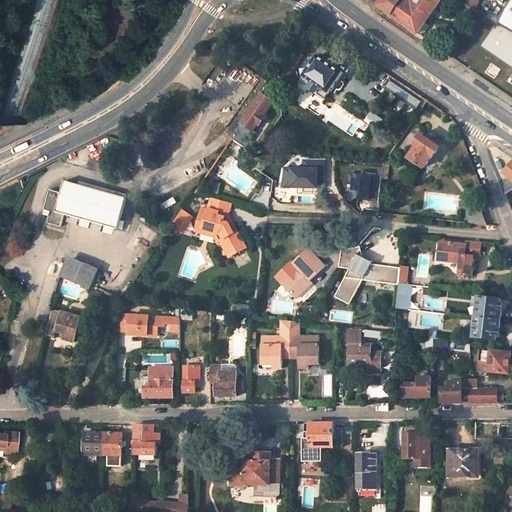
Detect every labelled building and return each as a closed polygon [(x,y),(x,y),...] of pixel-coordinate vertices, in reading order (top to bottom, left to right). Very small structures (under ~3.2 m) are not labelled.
[(381,0),(377,6),(418,34),(441,0),(381,0)] [(511,0),(498,24),(500,25),(497,30),(496,29),(483,47),(511,65),(511,0)] [(328,63),(318,56),(316,58),(303,77),(299,83),(324,99),(333,87),(338,79),(342,73),(333,66),(328,63)] [(303,77),(316,58),(313,57),(307,58),(300,69),(301,75),(303,77)] [(426,100),(390,76),(383,86),(387,88),(386,90),(418,112),(426,100)] [(338,91),(344,83),(338,79),(333,87),(338,91)] [(352,86),(353,120),(383,120),(383,115),(377,116),(377,85),(352,86)] [(256,133),(253,131),(257,124),(259,125),(265,116),(263,115),(273,101),(262,94),(242,123),(232,138),(246,148),(256,133)] [(410,159),(424,169),(432,158),(433,158),(440,148),(422,136),(415,146),(418,148),(410,159)] [(302,169),(283,168),(283,189),(298,190),(297,202),(314,203),(314,191),(326,190),(325,160),(303,160),(302,169)] [(378,168),(377,176),(353,175),(351,192),(358,193),(358,202),(378,203),(382,168),(378,168)] [(218,193),(220,184),(209,182),(207,191),(218,193)] [(48,218),(45,230),(60,234),(63,222),(117,234),(118,232),(121,233),(123,225),(120,224),(125,201),(63,187),(60,200),(56,200),(56,198),(47,196),(42,216),(48,218)] [(222,212),(232,215),(235,204),(214,198),(211,209),(222,212)] [(222,212),(211,209),(210,214),(205,212),(200,229),(206,231),(205,236),(219,239),(224,237),(227,242),(224,244),(228,250),(229,250),(234,258),(249,249),(240,233),(237,235),(233,226),(227,223),(228,218),(221,216),(222,212)] [(471,209),(469,224),(488,227),(482,210),(471,209)] [(468,241),(443,239),(442,244),(467,247),(468,241)] [(472,276),(474,258),(480,259),(482,243),(468,241),(467,247),(442,244),(440,262),(461,265),(459,275),(472,276)] [(364,265),(360,247),(342,251),(340,267),(350,270),(335,297),(349,305),(362,281),(385,284),(387,267),(364,265)] [(284,283),(298,298),(309,288),(307,285),(327,267),(311,249),(295,264),(299,268),(284,283)] [(99,274),(69,261),(62,278),(92,290),(99,274)] [(391,268),(387,267),(385,284),(398,285),(398,280),(390,279),(391,268)] [(400,267),(400,268),(399,275),(406,276),(407,268),(400,267)] [(400,268),(391,268),(390,279),(398,280),(399,275),(400,268)] [(406,276),(399,275),(398,285),(395,308),(409,310),(412,285),(405,284),(406,276)] [(501,301),(480,299),(479,307),(471,306),(470,317),(478,318),(501,321),(503,304),(501,303),(501,301)] [(74,343),(80,318),(52,310),(45,334),(57,337),(58,332),(66,335),(64,340),(74,343)] [(166,318),(121,315),(119,332),(129,333),(129,335),(158,337),(159,327),(165,327),(166,318)] [(478,318),(476,339),(497,341),(497,339),(499,339),(501,321),(478,318)] [(281,338),(261,337),(262,365),(274,365),(274,369),(283,369),(283,359),(282,355),(290,355),(298,355),(298,359),(298,369),(307,369),(307,365),(318,365),(318,337),(296,337),(296,323),(281,321),(281,338)] [(380,338),(381,332),(364,330),(364,336),(380,338)] [(349,346),(350,367),(372,367),(372,372),(382,373),(382,353),(372,353),(371,346),(361,346),(361,335),(347,335),(347,346),(349,346)] [(444,355),(443,340),(437,339),(433,339),(433,342),(434,355),(444,355)] [(434,355),(433,342),(424,342),(424,355),(431,355),(434,355)] [(480,358),(479,371),(510,374),(511,354),(492,351),(491,352),(481,351),(481,352),(476,352),(475,357),(480,358)] [(184,367),(184,393),(194,393),(194,367),(184,367)] [(144,386),(144,397),(173,397),(173,368),(150,368),(150,386),(144,386)] [(404,397),(431,397),(430,377),(420,377),(420,384),(403,384),(404,397)] [(216,397),(217,397),(237,396),(236,394),(242,394),(242,381),(236,380),(236,384),(218,384),(216,384),(216,397)] [(498,403),(497,390),(476,390),(476,381),(462,381),(462,382),(462,403),(489,403),(498,403)] [(453,403),(462,403),(462,382),(449,382),(449,388),(442,388),(442,403),(453,403)] [(511,423),(476,423),(476,439),(511,439),(511,423)] [(305,438),(301,438),(302,462),(321,462),(321,447),(333,447),(333,424),(318,424),(304,425),(305,438)] [(135,445),(135,454),(156,455),(157,444),(159,445),(160,435),(153,435),(153,425),(136,425),(136,442),(132,442),(132,445),(135,445)] [(2,434),(0,434),(0,449),(14,451),(15,433),(2,431),(2,434)] [(102,433),(85,432),(84,455),(102,455),(102,433)] [(120,466),(121,434),(102,433),(102,455),(107,456),(107,466),(120,466)] [(430,466),(430,459),(430,437),(418,437),(418,434),(406,434),(406,459),(416,459),(416,466),(430,466)] [(450,463),(451,477),(476,477),(476,467),(479,467),(479,450),(453,450),(453,463),(450,463)] [(231,469),(231,486),(246,486),(246,484),(270,484),(270,483),(280,484),(280,460),(271,460),(271,453),(253,453),(253,462),(245,462),(245,469),(231,469)] [(378,488),(377,454),(371,454),(371,453),(359,453),(359,488),(378,488)] [(32,455),(31,462),(38,463),(39,456),(32,455)] [(353,476),(341,476),(341,493),(353,492),(353,476)] [(391,494),(400,494),(400,479),(390,479),(391,494)] [(1,495),(0,500),(0,510),(11,511),(12,496),(1,495)] [(429,511),(430,500),(420,500),(419,511),(429,511)] [(158,511),(159,503),(131,501),(130,511),(158,511)] [(181,504),(159,502),(159,503),(158,511),(187,511),(188,505),(181,504)]
